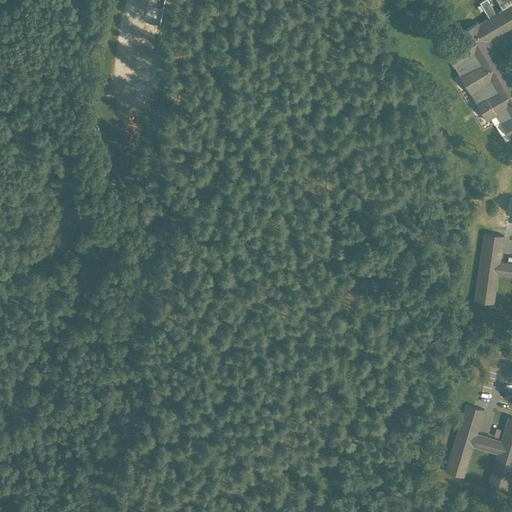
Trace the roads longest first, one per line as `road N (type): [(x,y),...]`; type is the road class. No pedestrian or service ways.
road 1 (track): [(215,0),(222,77),(214,287),(144,388),(109,511)]
road 2 (track): [(140,0),(112,90),(123,98),(141,85),(130,48)]
